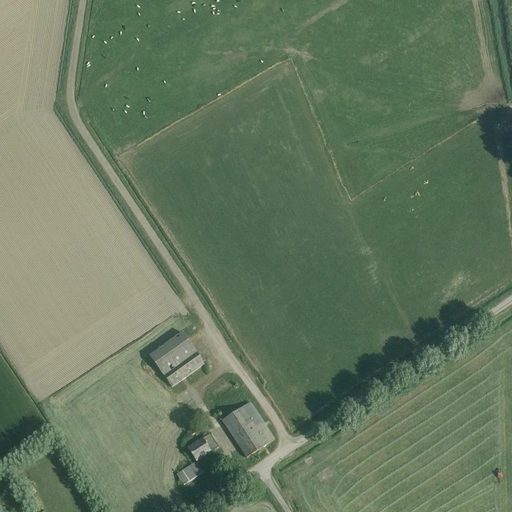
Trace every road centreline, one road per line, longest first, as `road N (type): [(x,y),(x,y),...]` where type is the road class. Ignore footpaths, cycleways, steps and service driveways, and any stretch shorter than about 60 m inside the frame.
road 1 (track): [(291,447),(77,124),(70,81),(82,0)]
road 2 (unclassified): [(511,301),(259,469)]
